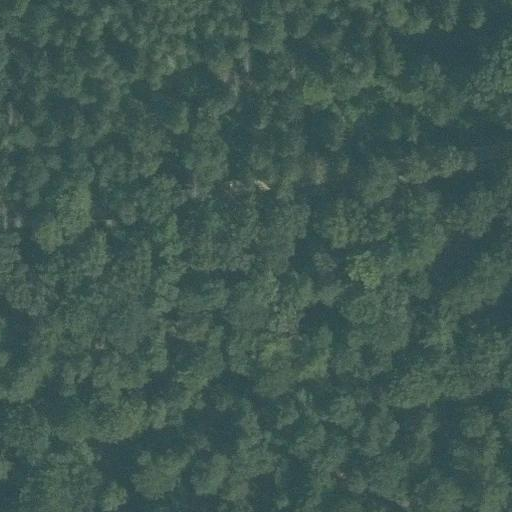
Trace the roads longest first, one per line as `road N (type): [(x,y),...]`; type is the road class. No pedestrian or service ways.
road 1 (track): [(511,151),(0,222)]
road 2 (track): [(0,384),(511,334)]
